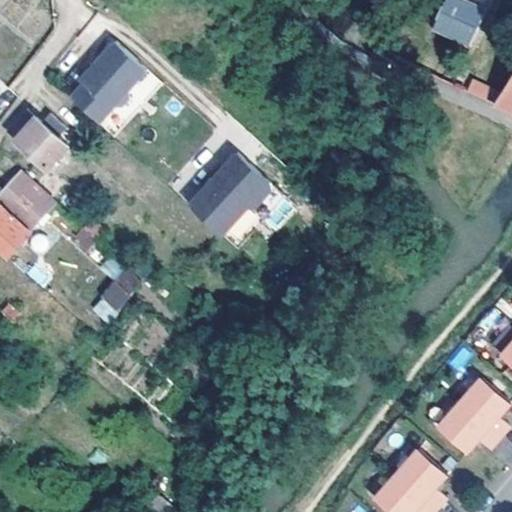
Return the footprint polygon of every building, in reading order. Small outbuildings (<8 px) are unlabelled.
[(489,7),(475,0),(446,0),(434,27),(472,45),(489,7)] [(91,71),(127,104),(130,100),(129,92),(148,71),(116,42),(91,71)] [(72,98),(103,126),(116,109),(124,108),(127,104),(91,71),(82,80),(86,84),(72,98)] [(469,91),(485,99),(492,86),(476,78),(469,91)] [(511,79),(505,91),(497,104),(511,111),(511,79)] [(485,99),(497,104),(505,91),(492,86),(485,99)] [(69,126),(54,112),(44,122),(29,107),(11,129),(50,165),(69,143),(60,136),(69,126)] [(213,182),(247,212),(252,207),(259,207),(274,190),(273,182),(240,152),(213,182)] [(49,211),(59,200),(24,169),(0,196),(0,221),(6,227),(15,217),(31,231),(45,216),(49,211)] [(74,185),(90,201),(105,185),(88,169),(74,185)] [(225,235),(247,212),(213,182),(192,206),(225,235)] [(49,211),(45,216),(48,220),(53,216),(49,211)] [(0,247),(9,256),(31,231),(15,217),(6,227),(0,221),(0,247)] [(87,228),(102,241),(111,231),(96,217),(87,228)] [(96,247),(102,241),(87,228),(79,236),(91,247),(89,249),(94,254),(98,248),(96,247)] [(122,311),(147,282),(132,268),(107,298),(122,311)] [(113,322),(122,311),(107,298),(98,309),(113,322)] [(15,317),(21,311),(11,302),(5,308),(15,317)] [(450,366),(464,371),(471,352),(458,347),(450,366)] [(465,403),(505,437),(511,428),(511,424),(502,416),(511,404),(511,401),(486,379),(465,403)] [(495,449),(505,437),(465,403),(444,427),(471,451),(482,438),(495,449)] [(403,474),(443,508),(452,497),(440,487),(452,474),(424,450),(403,474)] [(423,511),(439,511),(443,508),(403,474),(382,499),(397,511),(417,511),(420,509),(423,511)]
